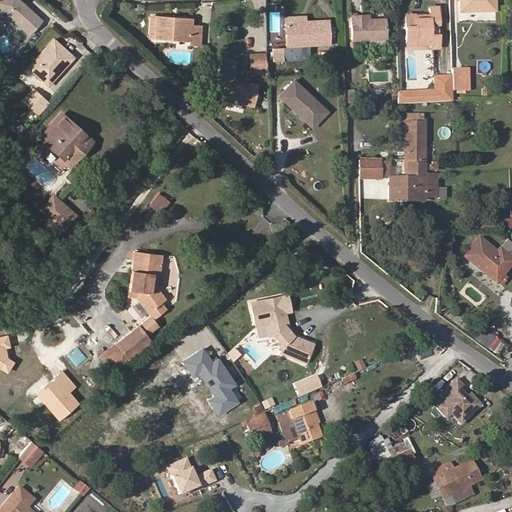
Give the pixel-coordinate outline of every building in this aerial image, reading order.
[(0,0),(0,12),(5,14),(29,35),(43,20),(20,0),(0,0)] [(495,11),(494,0),(459,0),(460,12),(495,11)] [(440,47),(438,6),(429,7),(429,14),(429,18),(416,18),(415,14),(405,15),(406,44),(429,43),(429,47),(440,47)] [(386,38),(384,18),(368,19),(368,14),(350,15),(351,40),(369,39),(369,46),(384,45),(383,38),(386,38)] [(199,44),(201,26),(191,25),(191,19),(176,18),(176,20),(168,20),(168,17),(150,16),(148,37),(189,40),(189,44),(199,44)] [(329,43),(328,21),(306,22),(285,23),(286,47),(273,47),(274,61),(284,61),(309,60),(308,44),(329,43)] [(49,86),(68,65),(47,45),(27,67),(49,86)] [(266,62),(266,53),(250,54),(251,74),(267,73),(267,71),(266,62)] [(253,106),(257,84),(232,79),(236,62),(221,59),(218,77),(219,77),(215,98),(253,106)] [(285,70),(284,61),(274,61),(266,62),(267,71),(285,70)] [(468,89),(467,68),(452,69),(452,90),(468,89)] [(205,102),(207,71),(205,71),(203,72),(201,73),(200,75),(199,77),(198,102),(205,102)] [(327,111),(294,80),(279,96),(312,127),(327,111)] [(408,103),(407,93),(397,94),(397,96),(398,101),(398,103),(408,103)] [(81,137),(75,131),(77,129),(61,114),(39,138),(62,159),(63,157),(71,165),(92,142),(84,134),(81,137)] [(424,164),(424,122),(422,122),(422,114),(406,114),(406,122),(404,122),(404,164),(424,164)] [(84,134),(77,129),(75,131),(81,137),(84,134)] [(380,178),(379,158),(358,158),(358,177),(380,178)] [(436,198),(436,174),(427,174),(427,177),(426,177),(426,178),(424,178),(424,164),(404,164),(404,178),(388,178),(388,200),(400,200),(400,195),(424,195),(424,198),(436,198)] [(45,215),(58,200),(53,195),(39,210),(45,215)] [(62,231),(76,216),(64,205),(58,200),(45,215),(62,231)] [(511,218),(500,219),(500,228),(511,227),(511,218)] [(502,275),(511,263),(511,258),(499,248),(496,251),(479,237),(463,256),(496,283),(497,281),(501,285),(506,278),(502,275)] [(108,259),(117,248),(107,239),(98,251),(108,259)] [(156,275),(157,265),(161,265),(162,255),(134,252),(128,296),(151,290),(153,275),(156,275)] [(158,289),(161,265),(157,265),(156,275),(153,275),(151,290),(158,289)] [(166,299),(158,289),(151,290),(150,293),(159,304),(161,303),(166,299)] [(153,319),(166,309),(161,303),(159,304),(150,293),(151,290),(128,296),(128,297),(136,298),(150,316),(153,319)] [(280,352),(305,363),(313,343),(293,336),(289,330),(284,324),(281,312),(284,311),(288,311),(284,294),(250,302),(255,325),(265,323),(268,336),(273,335),(282,345),(280,352)] [(28,310),(27,297),(19,298),(21,311),(28,310)] [(289,330),(284,311),(281,312),(284,324),(289,330)] [(158,326),(153,319),(150,316),(138,325),(146,336),(158,326)] [(127,361),(151,342),(146,336),(138,325),(114,344),(127,361)] [(493,350),(500,341),(494,337),(487,346),(493,350)] [(464,384),(457,376),(440,392),(445,397),(435,406),(446,418),(451,414),(461,425),(483,404),(470,391),(468,393),(462,387),(464,384)] [(321,436),(315,423),(311,411),(313,410),(310,402),(288,411),(298,437),(300,444),(321,436)] [(298,437),(288,411),(276,415),(286,440),(286,442),(298,437)] [(267,424),(264,414),(244,421),(248,432),(254,429),(267,424)] [(257,437),(270,432),(267,424),(254,429),(257,437)] [(23,449),(27,444),(21,439),(18,444),(23,449)] [(30,467),(43,451),(40,449),(31,441),(18,457),(30,467)] [(384,461),(407,451),(403,442),(380,453),(384,461)] [(234,452),(231,446),(223,450),(226,456),(234,452)] [(414,467),(407,451),(384,461),(385,464),(391,477),(396,475),(398,479),(402,478),(400,473),(414,467)] [(481,479),(471,460),(452,469),(449,463),(434,470),(436,474),(431,476),(435,483),(429,487),(434,498),(441,495),(443,499),(451,495),(455,502),(464,498),(463,494),(470,490),(468,486),(481,479)] [(391,477),(385,464),(379,467),(384,480),(391,477)] [(418,476),(414,467),(400,473),(402,478),(404,482),(418,476)] [(83,496),(89,489),(80,482),(74,489),(83,496)] [(31,511),(26,507),(33,499),(18,487),(0,509),(0,511),(31,511)]
